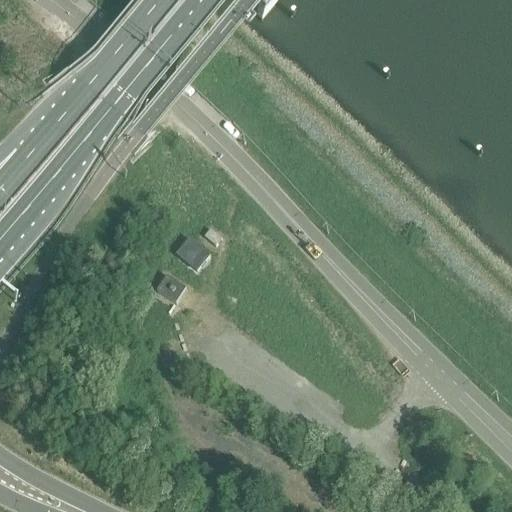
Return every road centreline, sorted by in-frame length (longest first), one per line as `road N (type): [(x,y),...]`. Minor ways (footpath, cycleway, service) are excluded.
road 1 (unclassified): [(511,443),(186,119),(47,0)]
road 2 (primary): [(0,239),(202,0)]
road 3 (primary): [(161,0),(32,153)]
